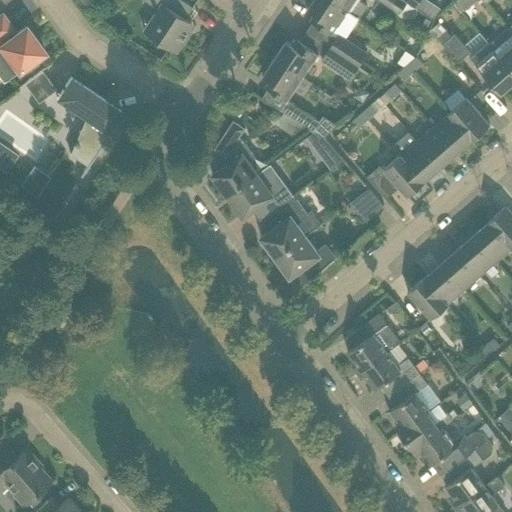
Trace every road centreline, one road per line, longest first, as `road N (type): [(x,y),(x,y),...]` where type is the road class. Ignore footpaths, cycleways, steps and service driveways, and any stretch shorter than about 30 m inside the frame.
road 1 (residential): [(280,339),(485,164),(511,150)]
road 2 (residential): [(280,339),(147,161),(183,112)]
road 3 (track): [(0,378),(147,161)]
road 4 (residential): [(408,511),(280,339)]
road 5 (residential): [(183,112),(76,36),(49,0)]
road 6 (residential): [(117,511),(27,410),(0,404)]
road 7 (residential): [(183,112),(259,0)]
